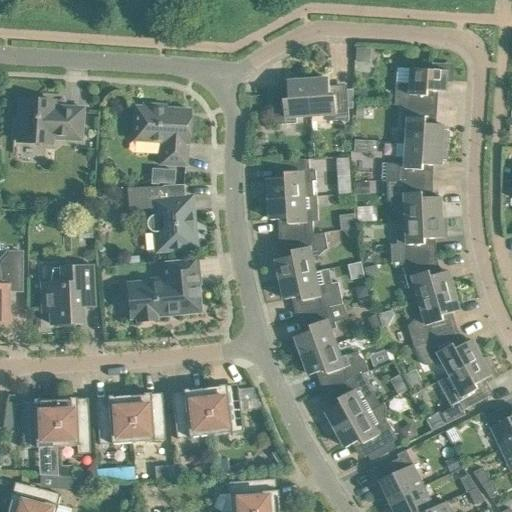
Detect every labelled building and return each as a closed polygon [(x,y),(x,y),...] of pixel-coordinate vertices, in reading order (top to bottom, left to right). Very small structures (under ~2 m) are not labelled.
[(371,63),(372,48),(356,47),(355,62),(371,63)] [(396,105),(404,106),(434,108),(435,91),(447,92),(447,80),(453,81),(454,71),(450,65),(434,64),(434,70),(412,69),(411,84),(397,83),(396,105)] [(350,119),(349,109),(347,89),(330,90),(330,79),(309,80),(312,116),(326,115),(327,121),(350,119)] [(297,117),(312,116),(309,80),(289,82),(290,93),(272,95),(275,125),(298,123),(297,117)] [(53,106),(54,101),(20,99),(18,119),(14,118),(13,137),(17,137),(17,142),(51,144),(51,138),(81,140),(83,108),(53,106)] [(134,126),(133,141),(161,142),(159,164),(166,165),(186,166),(188,144),(189,144),(191,117),(182,109),(167,108),(167,105),(142,104),(141,107),(135,106),(134,126)] [(358,105),(357,117),(364,117),(365,105),(358,105)] [(433,124),(434,108),(404,106),(402,128),(408,128),(407,143),(449,146),(450,132),(444,132),(445,125),(433,124)] [(448,159),(449,146),(407,143),(406,158),(400,157),(400,164),(383,163),(382,181),(429,181),(430,165),(442,166),(442,159),(448,159)] [(263,157),(262,144),(250,145),(251,158),(263,157)] [(316,170),(310,171),(310,159),(279,161),(280,178),(269,179),(270,200),(318,197),(317,181),(316,170)] [(429,181),(388,181),(388,189),(388,200),(396,205),(400,205),(406,205),(407,219),(443,217),(442,197),(430,198),(429,181)] [(354,194),(370,194),(370,182),(354,182),(354,194)] [(353,194),(353,186),(340,187),(340,195),(353,194)] [(162,187),(126,188),(128,211),(154,208),(154,215),(151,215),(149,217),(147,219),(146,222),(146,224),(147,227),(148,229),(151,231),(153,232),(156,232),(158,251),(175,249),(195,247),(194,230),(193,229),(192,227),(191,226),(189,225),(188,225),(187,218),(189,218),(187,198),(167,200),(164,200),(162,187)] [(77,193),(74,196),(73,198),(73,202),(76,206),(81,207),(84,204),(85,201),(85,197),(82,194),(77,193)] [(314,234),(313,221),(319,220),(318,197),(270,200),(271,220),(283,219),(284,238),(314,234)] [(398,244),(392,244),(393,263),(403,262),(433,257),(432,239),(444,238),(443,217),(407,219),(408,234),(401,234),(397,234),(398,244)] [(356,229),(344,231),(359,247),(356,229)] [(313,258),(319,256),(328,248),(325,233),(314,234),(284,238),(288,257),(277,260),(281,280),(316,272),(313,258)] [(23,291),(23,271),(23,252),(7,252),(7,264),(0,263),(0,324),(8,324),(8,291),(23,291)] [(374,252),(364,253),(365,263),(375,263),(374,252)] [(97,254),(98,266),(111,265),(110,257),(105,253),(97,254)] [(420,301),(455,291),(449,271),(438,274),(433,257),(403,262),(410,288),(416,287),(420,301)] [(127,284),(128,299),(130,319),(137,318),(137,321),(156,320),(156,316),(200,312),(198,285),(200,285),(197,258),(159,262),(160,278),(147,279),(147,282),(127,284)] [(61,283),(42,284),(42,289),(43,309),(50,309),(51,324),(82,323),(81,305),(79,306),(79,299),(93,298),(93,278),(92,265),(60,267),(61,283)] [(301,315),(330,307),(344,304),(339,282),(333,283),(330,269),(316,272),(281,280),(285,300),(297,297),(301,315)] [(367,286),(356,288),(359,299),(369,296),(367,286)] [(415,347),(454,330),(449,314),(461,310),(455,291),(420,301),(424,315),(418,316),(408,326),(415,347)] [(303,356),(337,344),(332,330),(338,328),(330,307),(301,315),(307,333),(296,337),(303,356)] [(377,315),(369,318),(373,331),(382,327),(377,315)] [(451,375),(482,358),(473,340),(462,345),(454,330),(415,347),(425,365),(438,365),(444,362),(451,375)] [(356,352),(348,355),(342,357),(337,344),(303,356),(310,375),(321,371),(328,389),(364,373),(369,371),(365,360),(356,352)] [(464,411),(473,406),(490,396),(482,381),(492,376),(482,358),(451,375),(458,388),(452,391),(460,404),(442,414),(448,424),(466,415),(464,411)] [(336,430),(381,405),(364,373),(328,389),(337,406),(327,412),(336,430)] [(210,435),(223,433),(243,431),(238,388),(219,390),(219,387),(204,388),(210,435)] [(177,439),(210,435),(204,388),(189,390),(190,393),(172,396),(174,415),(177,439)] [(165,440),(164,416),(162,396),(144,398),(144,394),(129,396),(132,442),(165,440)] [(99,445),(132,442),(129,396),(114,397),(114,400),(96,401),(99,445)] [(90,453),(89,422),(88,402),(70,402),(70,399),(55,400),(57,447),(77,446),(77,454),(90,453)] [(24,448),(57,447),(55,400),(40,400),(40,404),(22,404),(24,448)] [(365,457),(392,442),(397,439),(386,418),(387,407),(385,403),(381,405),(336,430),(346,448),(357,442),(365,457)] [(8,405),(4,428),(12,430),(17,407),(8,405)] [(502,449),(511,444),(511,406),(511,405),(486,417),(502,449)] [(511,444),(502,449),(511,470),(511,444)] [(391,503),(425,486),(407,450),(398,455),(400,458),(375,470),(382,485),(385,497),(388,496),(391,503)] [(456,457),(446,462),(451,473),(461,468),(456,457)] [(213,461),(214,474),(228,473),(229,475),(239,474),(238,466),(228,468),(227,459),(213,461)] [(80,476),(95,476),(95,460),(80,476)] [(190,477),(213,475),(212,460),(189,470),(190,477)] [(180,463),(174,464),(175,478),(189,477),(189,469),(180,463)] [(154,467),(155,479),(174,477),(172,465),(154,467)] [(112,468),(96,469),(97,477),(113,479),(112,468)] [(483,485),(492,481),(492,480),(490,481),(484,468),(474,472),(483,485)] [(469,491),(477,488),(469,475),(461,478),(467,492),(469,491)] [(84,479),(40,476),(40,488),(83,490),(84,479)] [(230,511),(270,511),(278,511),(277,496),(274,497),(272,479),(228,482),(230,511)] [(492,481),(483,485),(491,497),(499,494),(492,481)] [(60,494),(37,488),(18,483),(13,500),(10,499),(6,511),(67,511),(69,510),(57,506),(60,494)] [(426,511),(435,507),(425,486),(391,503),(394,510),(391,511),(392,511),(426,511)] [(477,488),(469,491),(476,505),(486,500),(477,488)] [(452,511),(447,501),(435,507),(426,511),(452,511)] [(161,511),(161,502),(143,503),(143,505),(139,506),(139,511),(161,511)]
